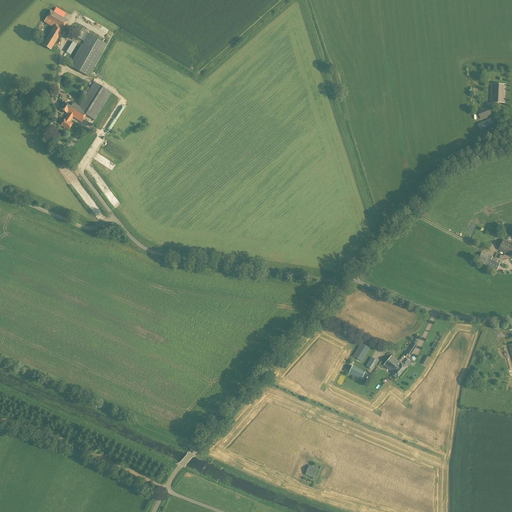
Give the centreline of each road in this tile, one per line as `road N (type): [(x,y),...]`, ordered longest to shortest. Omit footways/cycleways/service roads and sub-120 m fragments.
road 1 (unclassified): [(343,284),(152,252),(113,218),(85,227),(0,191)]
road 2 (unclassified): [(164,488),(343,284)]
road 3 (unclassified): [(350,278),(461,159),(511,147)]
road 4 (track): [(164,488),(0,417)]
road 5 (unclassified): [(511,317),(444,314),(350,278)]
